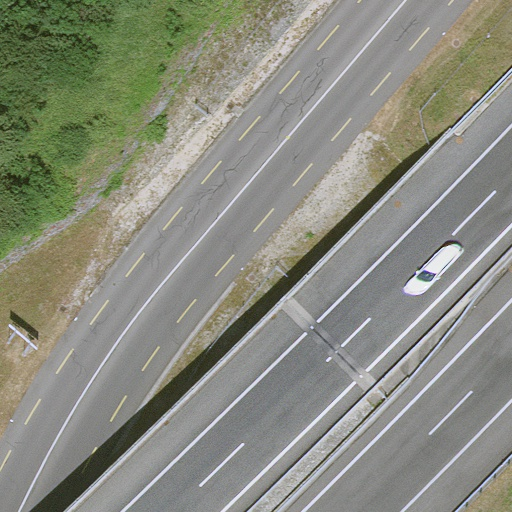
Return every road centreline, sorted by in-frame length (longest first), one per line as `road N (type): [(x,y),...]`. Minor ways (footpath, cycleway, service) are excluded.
road 1 (primary): [(19,511),(77,399),(132,321),(408,0)]
road 2 (motorway): [(511,172),(170,511)]
road 3 (motorway): [(354,511),(511,352)]
